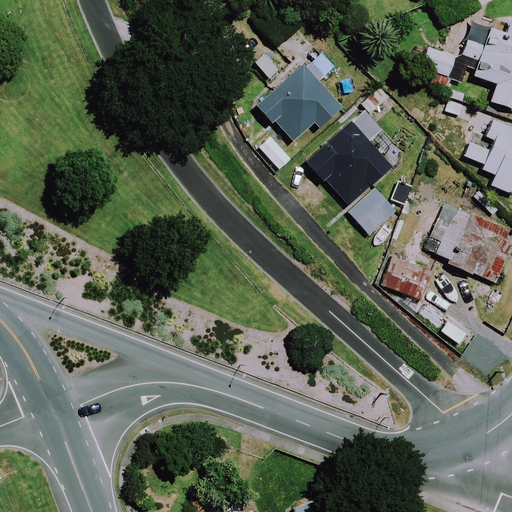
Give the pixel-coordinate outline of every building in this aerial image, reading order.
[(287,1),(257,28),(277,50),(307,22),(287,1)] [(511,19),(510,19),(504,35),(489,30),(483,46),(466,41),(461,57),(477,63),(472,79),(493,86),(487,104),(511,113),(511,112),(511,19)] [(457,59),(427,50),(420,73),(450,82),(457,59)] [(335,68),(323,54),(305,69),(302,65),(254,107),(269,125),(272,123),(291,144),(313,125),(318,130),(342,109),(319,82),(335,68)] [(368,116),(387,99),(379,90),(359,107),(363,112),(306,162),(346,207),(390,169),(367,144),(381,131),(368,116)] [(470,143),(462,158),(480,167),(478,170),(494,177),(489,187),(510,197),(511,192),(511,131),(491,121),(483,138),(493,143),(489,152),(470,143)] [(367,198),(348,214),(367,236),(386,220),(367,198)] [(511,257),(511,236),(457,210),(434,259),(497,289),(511,257)] [(401,264),(387,285),(424,309),(437,288),(401,264)] [(317,511),(313,499),(292,507),(293,511),(317,511)]
